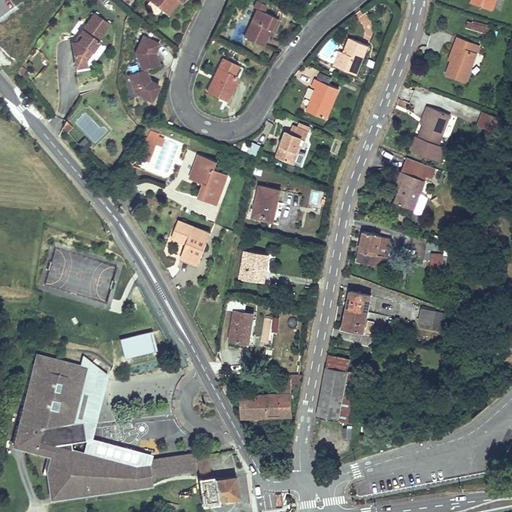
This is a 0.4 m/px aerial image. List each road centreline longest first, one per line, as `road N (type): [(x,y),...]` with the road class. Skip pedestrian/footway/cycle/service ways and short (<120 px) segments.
road 1 (tertiary): [(316,482),(260,475),(109,210),(0,84)]
road 2 (tertiary): [(316,482),(301,445),(342,222),(418,0)]
road 3 (residential): [(351,0),(297,48),(242,125),(218,132),(182,113),(177,86),(212,0)]
road 4 (residential): [(511,400),(449,442),(316,482)]
road 5 (primary): [(511,495),(364,511)]
